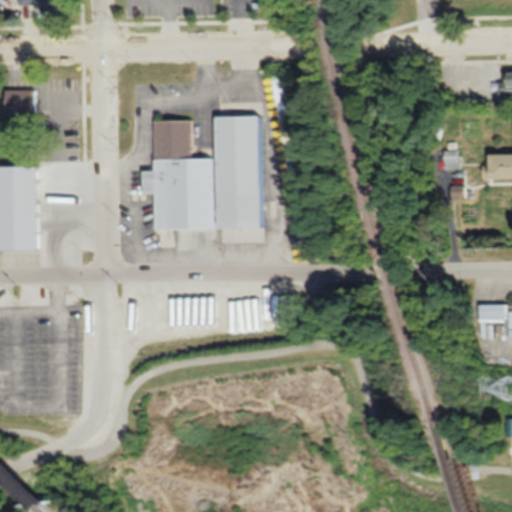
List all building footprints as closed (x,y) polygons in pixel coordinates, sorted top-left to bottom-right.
[(511,0),(455,0),(456,15),(511,13),(511,0)] [(37,90),(8,90),(8,113),(37,113),(37,90)] [(221,228),(264,227),(264,116),(221,116),(221,228)] [(215,159),(195,159),(195,120),(158,121),(158,171),(145,171),(146,194),(159,194),(159,230),(216,229),(215,159)] [(443,150),(443,169),(459,169),(459,150),(443,150)] [(511,178),(511,153),(493,154),(493,164),(484,164),(484,179),(511,178)] [(0,250),(41,251),(41,166),(0,166),(0,250)] [(507,303),(479,304),(479,318),(508,317),(507,303)]
